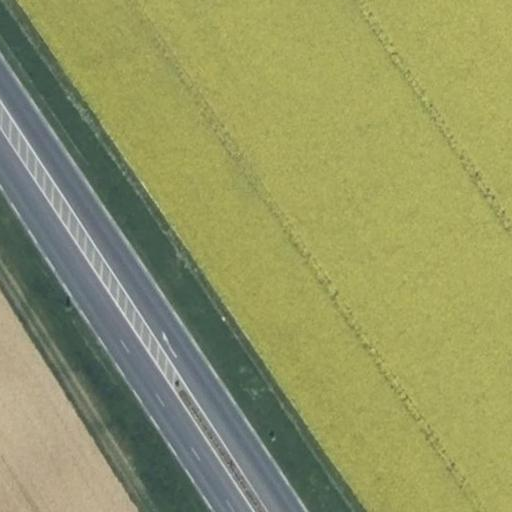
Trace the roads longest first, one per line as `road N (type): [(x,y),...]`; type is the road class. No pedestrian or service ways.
road 1 (track): [(12,0),(355,511)]
road 2 (primary): [(290,511),(0,74)]
road 3 (primary): [(0,155),(234,511)]
road 4 (track): [(0,258),(164,511)]
